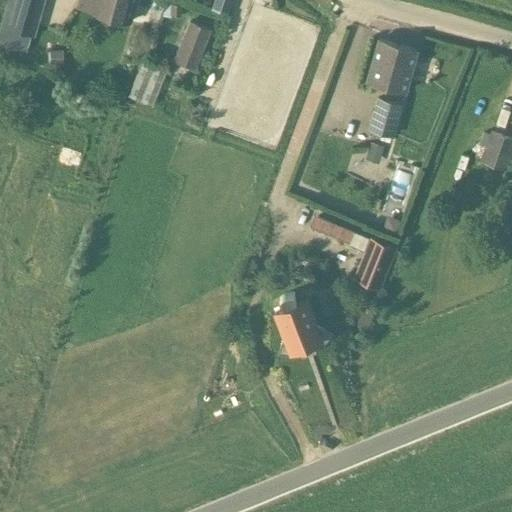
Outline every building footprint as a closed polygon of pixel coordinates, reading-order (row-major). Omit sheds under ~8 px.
[(8,0),(0,31),(0,44),(26,52),(31,35),(34,36),(44,0),(8,0)] [(79,0),(78,6),(131,21),(136,0),(79,0)] [(214,0),(212,8),(228,13),(232,0),(214,0)] [(171,4),(171,15),(181,15),(182,5),(171,4)] [(196,69),(207,42),(213,29),(190,20),(174,61),(196,69)] [(380,38),(368,80),(405,91),(417,49),(380,38)] [(63,49),(50,50),(51,63),(63,63),(63,49)] [(153,105),(167,71),(142,61),(128,95),(153,105)] [(393,136),(403,103),(377,95),(368,129),(393,136)] [(507,170),(511,155),(511,135),(491,129),(480,160),(507,170)] [(368,153),(380,157),(383,146),(371,142),(368,153)] [(394,218),(386,222),(384,226),(395,230),(399,219),(394,218)] [(396,246),(371,236),(355,278),(380,287),(396,246)] [(286,306),(275,310),(284,335),(282,336),(281,343),(286,344),(291,344),(296,343),(301,342),(309,339),(313,337),(317,334),(320,331),(324,327),(319,322),(317,323),(308,298),(297,302),(293,292),(295,293),(295,292),(293,291),(292,291),(291,291),(289,291),(288,292),(287,292),(285,293),(284,293),(283,294),(282,295),(281,296),(280,297),(281,298),(282,296),(286,306)]
